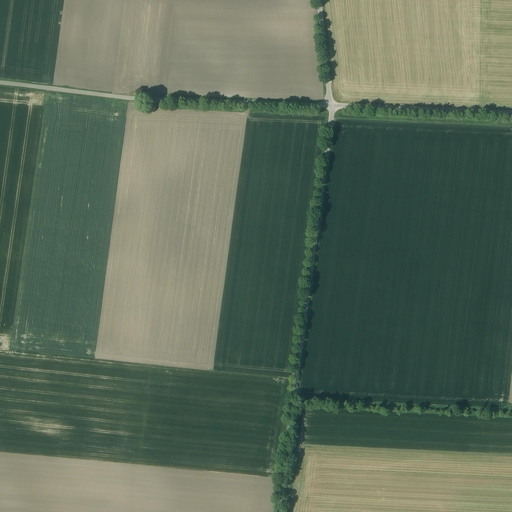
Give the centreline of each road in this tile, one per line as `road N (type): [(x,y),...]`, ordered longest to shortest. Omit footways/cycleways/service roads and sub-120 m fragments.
road 1 (unclassified): [(329,106),(278,511)]
road 2 (unclassified): [(0,83),(329,106)]
road 3 (unclassified): [(511,113),(329,106)]
